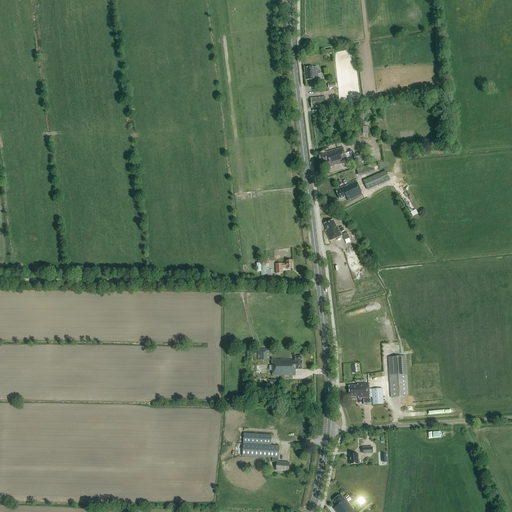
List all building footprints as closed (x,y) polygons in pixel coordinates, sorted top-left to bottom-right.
[(318,70),(317,70),(317,67),(316,67),(306,68),(307,80),(310,80),(311,86),(317,85),(316,79),(318,79),(318,74),(319,74),(320,72),(319,70),(318,70)] [(326,107),(325,97),(310,98),(311,108),(326,107)] [(328,168),(347,162),(343,147),(324,153),(323,150),(317,152),(320,164),(326,162),(328,168)] [(359,154),(358,151),(355,152),(356,153),(353,154),(355,162),(367,159),(365,152),(359,154)] [(358,176),(375,171),(373,164),(357,169),(358,176)] [(367,190),(389,180),(385,171),(363,181),(367,190)] [(347,201),(362,194),(356,181),(335,190),(339,199),(346,197),(347,201)] [(330,241),(342,236),(337,226),(335,226),(333,220),(324,224),(327,230),(325,231),(330,241)] [(268,264),(267,258),(262,259),(262,264),(260,264),(261,276),(272,275),(271,270),(270,270),(269,264),(268,264)] [(287,268),(292,268),(292,261),(286,261),(286,264),(282,264),(275,264),(276,274),(283,273),(282,268),(287,268)] [(258,360),(269,360),(269,349),(258,349),(258,360)] [(295,370),(302,370),(302,357),(295,357),(295,360),(290,360),(272,361),(272,376),(295,376),(295,370)] [(408,397),(406,374),(405,357),(388,358),(389,375),(391,398),(408,397)] [(382,388),(369,389),(368,383),(357,384),(357,386),(348,386),(349,397),(358,396),(358,398),(358,400),(358,403),(361,403),(361,398),(372,397),(372,405),(384,404),(382,388)] [(278,462),(279,446),(271,445),(271,435),(243,433),(242,456),(272,458),(272,462),(276,462),(276,471),(289,471),(289,463),(278,462)] [(349,465),(358,464),(358,454),(349,454),(349,465)] [(344,499),(340,494),(333,500),(337,506),(333,509),(335,511),(368,511),(375,507),(368,499),(355,509),(356,510),(355,511),(345,499),(345,500),(344,499)]
